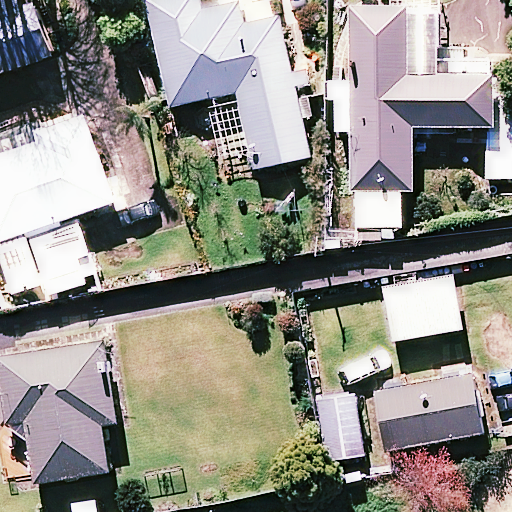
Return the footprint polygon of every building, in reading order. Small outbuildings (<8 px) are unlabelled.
[(31,0),(0,0),(0,82),(53,65),(31,0)] [(235,0),(212,4),(211,0),(164,0),(150,2),(168,109),(238,98),(241,112),(213,117),(220,160),(251,155),(253,171),(313,162),(286,0),(235,0)] [(416,230),(414,133),(487,131),(488,183),(511,182),(511,80),(440,81),(439,12),(353,13),(354,104),(337,104),(337,139),(355,139),(357,231),(416,230)] [(113,208),(88,119),(0,144),(0,274),(10,309),(97,284),(78,218),(113,208)] [(462,332),(454,280),(387,292),(395,344),(462,332)] [(117,425),(105,345),(0,360),(0,362),(10,426),(28,423),(38,487),(111,476),(103,427),(117,425)] [(485,437),(474,377),(379,395),(390,454),(485,437)] [(354,392),(315,398),(325,465),(364,459),(354,392)]
